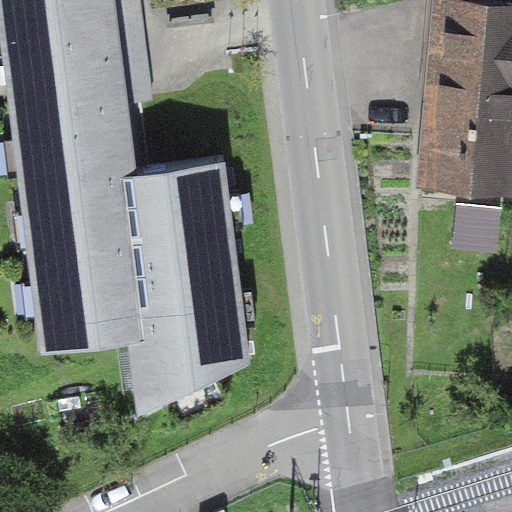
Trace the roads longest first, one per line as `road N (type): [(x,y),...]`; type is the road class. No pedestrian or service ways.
road 1 (tertiary): [(300,0),(351,420)]
road 2 (residential): [(351,420),(325,424),(136,511)]
